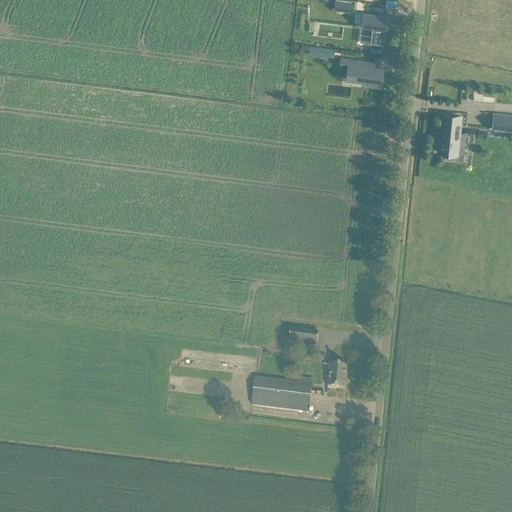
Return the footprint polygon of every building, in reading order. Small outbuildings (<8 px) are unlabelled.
[(335,0),(334,8),(354,11),(355,3),(335,0)] [(502,4),(481,0),(474,0),(472,12),(500,18),(502,4)] [(467,11),(448,8),(446,17),(448,17),(444,34),(461,37),(464,20),(465,21),(467,11)] [(363,12),(360,31),(371,32),(382,33),(385,34),(387,19),(387,15),(384,14),(363,12)] [(333,56),(334,48),(310,45),(309,53),(333,56)] [(373,61),(349,58),(347,78),(364,80),(363,84),(381,86),(383,70),(372,68),(373,61)] [(511,114),(494,113),(493,129),(511,130),(511,114)] [(445,115),(441,153),(457,154),(461,117),(445,115)] [(435,237),(439,201),(427,200),(423,236),(435,237)] [(316,347),(318,333),(290,330),(288,344),(316,347)] [(329,366),(328,379),(327,389),(344,390),(346,367),(329,366)] [(297,378),(296,384),(255,379),(251,406),(308,413),(312,380),(297,378)]
